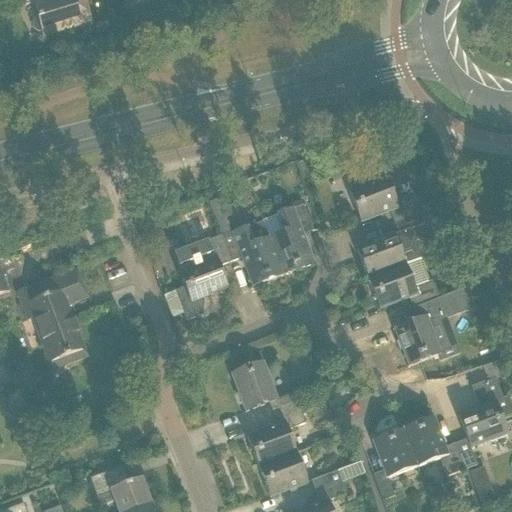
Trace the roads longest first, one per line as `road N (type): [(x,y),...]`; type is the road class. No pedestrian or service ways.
road 1 (secondary): [(0,167),(376,76),(439,69)]
road 2 (secondary): [(428,31),(0,149)]
road 3 (residential): [(207,511),(159,382),(173,358),(119,216)]
